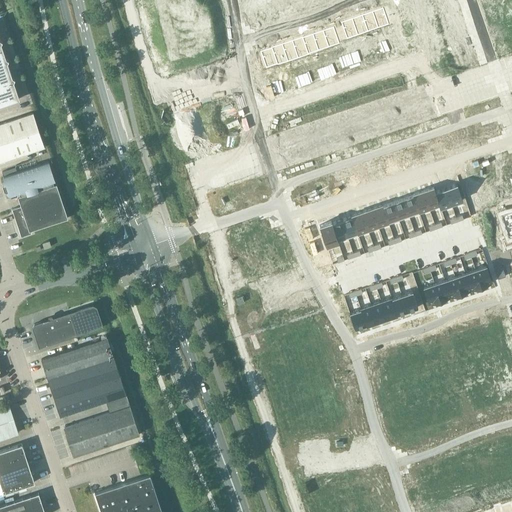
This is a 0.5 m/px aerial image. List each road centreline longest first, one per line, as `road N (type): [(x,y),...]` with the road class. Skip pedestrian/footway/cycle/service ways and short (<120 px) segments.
road 1 (residential): [(509,108),(275,187)]
road 2 (secondary): [(61,0),(128,231)]
road 3 (residential): [(287,218),(511,140)]
road 4 (secondary): [(145,225),(77,0)]
road 5 (unclassified): [(69,511),(0,302)]
road 6 (secondary): [(143,273),(222,458)]
road 7 (secondary): [(222,458),(160,268)]
road 8 (residential): [(354,352),(511,303)]
road 9 (residential): [(275,187),(240,41)]
road 10 (residential): [(287,218),(354,352)]
road 11 (residential): [(240,41),(366,0)]
road 12 (residential): [(391,464),(511,421)]
